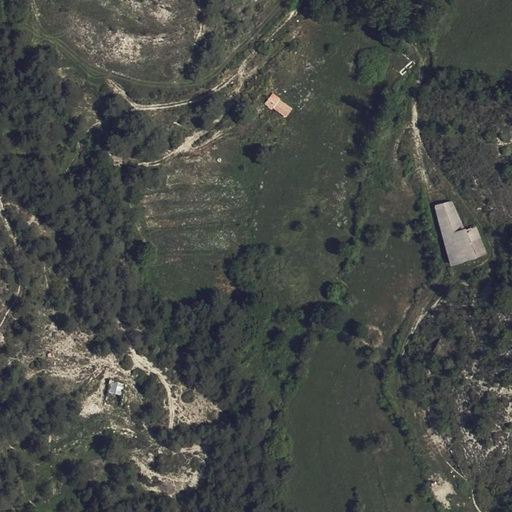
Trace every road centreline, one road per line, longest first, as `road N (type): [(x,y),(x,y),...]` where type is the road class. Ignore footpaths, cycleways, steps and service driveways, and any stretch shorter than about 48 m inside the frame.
road 1 (track): [(134,106),(165,105),(221,85),(296,0)]
road 2 (track): [(33,0),(37,23),(134,106)]
road 3 (track): [(134,355),(164,380),(176,448),(199,447)]
